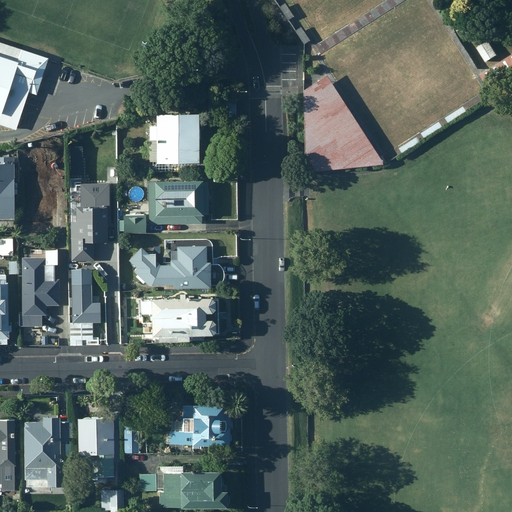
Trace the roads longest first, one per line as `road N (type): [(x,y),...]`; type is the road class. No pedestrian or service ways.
road 1 (residential): [(250,20),(264,65),(270,366)]
road 2 (residential): [(270,366),(0,371)]
road 3 (residential): [(270,366),(271,511)]
